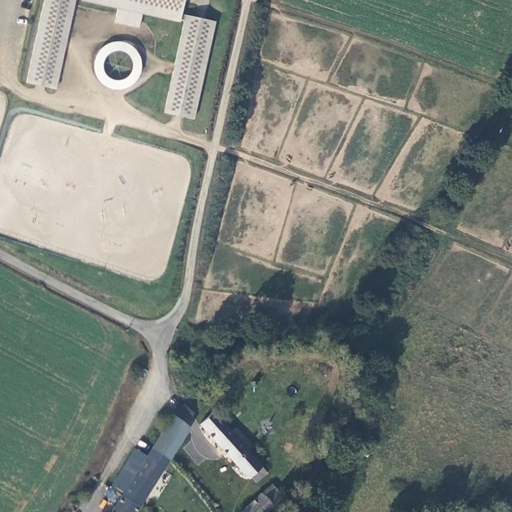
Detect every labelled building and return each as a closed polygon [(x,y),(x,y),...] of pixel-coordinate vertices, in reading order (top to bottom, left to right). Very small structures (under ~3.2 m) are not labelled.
[(43,0),(24,82),(54,89),(74,0),(82,0),(118,8),(114,22),(138,28),(142,13),(179,21),(179,19),(185,21),(162,113),(192,119),(215,21),(181,14),(183,0),(43,0)] [(97,55),(95,92),(138,94),(140,46),(119,45),(118,56),(97,55)] [(247,485),(257,476),(250,467),(251,466),(243,457),(237,451),(242,447),(234,439),(229,443),(203,413),(189,426),(238,479),(241,477),(247,485)] [(112,498),(130,508),(177,430),(162,418),(136,459),(124,452),(101,488),(114,496),(112,498)] [(262,487),(233,511),(256,511),(272,498),(262,487)] [(127,511),(130,508),(112,498),(104,511),(127,511)]
